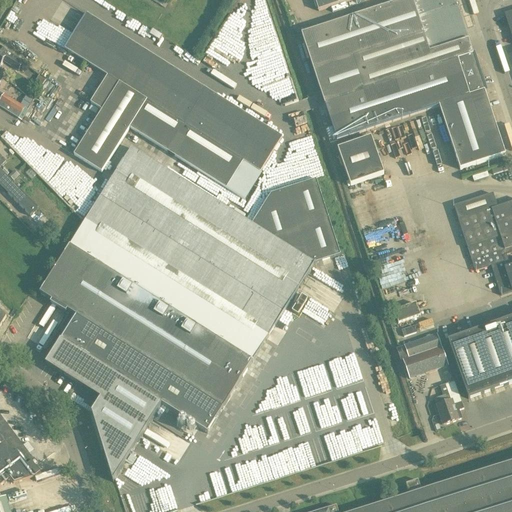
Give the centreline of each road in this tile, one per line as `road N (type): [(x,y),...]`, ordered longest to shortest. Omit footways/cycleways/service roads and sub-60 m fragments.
road 1 (unclassified): [(239,511),(511,422)]
road 2 (unclassified): [(93,511),(58,417),(0,362)]
